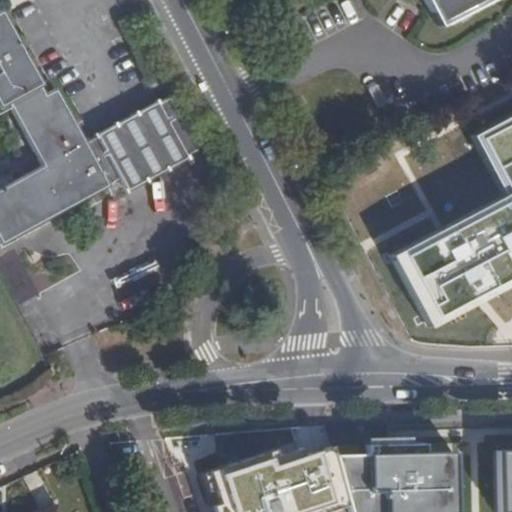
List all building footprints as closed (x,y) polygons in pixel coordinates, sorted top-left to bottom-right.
[(427,0),(440,24),(485,0),(427,0)] [(128,193),(151,180),(119,121),(97,133),(98,136),(85,142),(55,88),(45,94),(0,15),(0,107),(6,104),(40,166),(0,188),(0,239),(2,244),(120,182),(128,193)] [(187,156),(199,150),(170,96),(158,103),(156,101),(119,121),(151,180),(189,159),(187,156)] [(384,123),(393,140),(407,133),(399,116),(384,123)] [(511,199),(391,260),(423,322),(511,276),(511,116),(479,134),(511,199)] [(511,441),(496,442),(496,451),(511,450),(511,441)] [(322,511),(345,505),(331,456),(328,443),(296,453),(292,443),(200,473),(213,511),(322,511)] [(455,511),(453,454),(423,454),(423,445),(408,445),(366,446),(364,446),(364,455),(331,456),(345,505),(346,511),(455,511)] [(511,511),(511,453),(496,453),(498,511),(511,511)]
